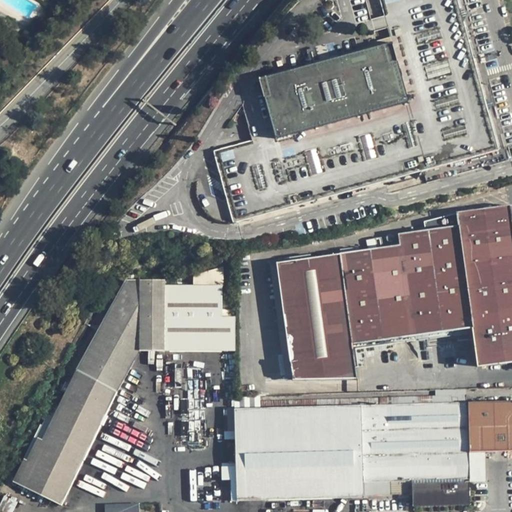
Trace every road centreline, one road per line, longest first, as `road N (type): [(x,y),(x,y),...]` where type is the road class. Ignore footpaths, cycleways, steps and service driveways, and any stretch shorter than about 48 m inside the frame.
road 1 (motorway): [(0,318),(153,110)]
road 2 (motorway): [(205,0),(49,197)]
road 3 (motorway): [(179,0),(96,108),(49,197)]
road 4 (tertiary): [(0,124),(120,0)]
road 5 (motorway): [(153,110),(256,0)]
road 6 (motorway): [(153,110),(243,0)]
road 7 (unknown): [(172,470),(211,448),(209,361)]
road 8 (unknown): [(180,499),(146,493),(57,511)]
